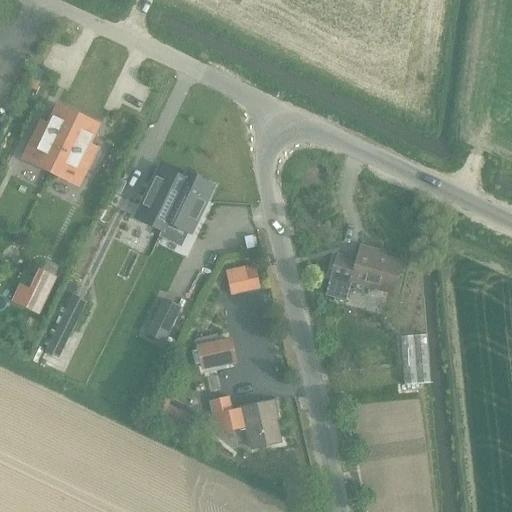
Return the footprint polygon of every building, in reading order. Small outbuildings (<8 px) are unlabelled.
[(38,146),(30,163),(50,173),(77,115),(58,106),(49,124),(48,126),(40,123),(41,120),(40,120),(29,141),(30,142),(31,140),(39,144),(38,146)] [(50,173),(69,183),(79,163),(87,167),(86,169),(87,169),(97,148),(96,147),(95,149),(87,146),(88,144),(97,125),(77,115),(50,173)] [(187,175),(186,174),(184,179),(159,168),(135,218),(160,230),(187,175)] [(190,233),(212,187),(187,175),(160,230),(161,231),(165,222),(190,233)] [(251,236),(243,238),(246,249),(254,248),(251,236)] [(356,259),(336,253),(324,295),(345,301),(350,281),(392,293),(401,261),(376,254),(376,252),(359,247),(356,259)] [(39,270),(22,307),(37,314),(54,278),(39,270)] [(71,298),(45,353),(60,360),(86,305),(71,298)] [(163,300),(146,334),(164,342),(180,309),(163,300)] [(409,381),(434,378),(428,332),(403,335),(409,381)] [(230,337),(194,345),(201,372),(236,363),(230,337)] [(154,391),(141,415),(159,424),(172,400),(154,391)] [(227,398),(209,402),(217,434),(246,427),(251,449),(279,443),(273,414),(275,413),(273,402),(242,408),(230,411),(227,398)]
